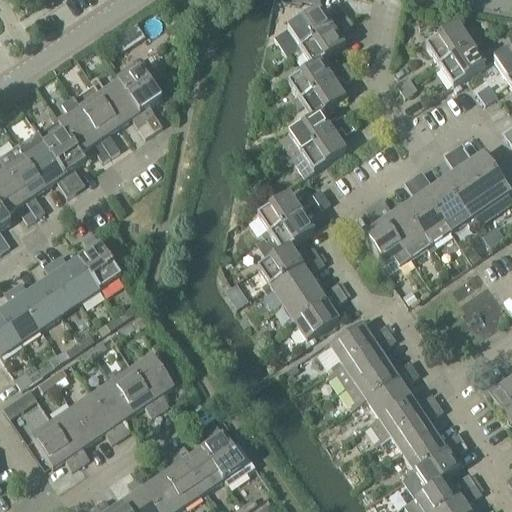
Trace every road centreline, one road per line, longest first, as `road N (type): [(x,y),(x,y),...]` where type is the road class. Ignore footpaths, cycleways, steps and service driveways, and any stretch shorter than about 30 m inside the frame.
road 1 (residential): [(440,392),(380,305),(363,303),(332,257),(343,211),(419,161)]
road 2 (residential): [(0,271),(99,205),(105,187),(151,156)]
road 3 (residential): [(419,161),(374,88),(391,0)]
road 4 (unclassified): [(0,93),(139,0)]
road 5 (residential): [(58,511),(190,424)]
road 6 (residential): [(440,392),(490,471),(505,511)]
road 7 (residential): [(511,169),(490,135),(467,130),(419,161)]
